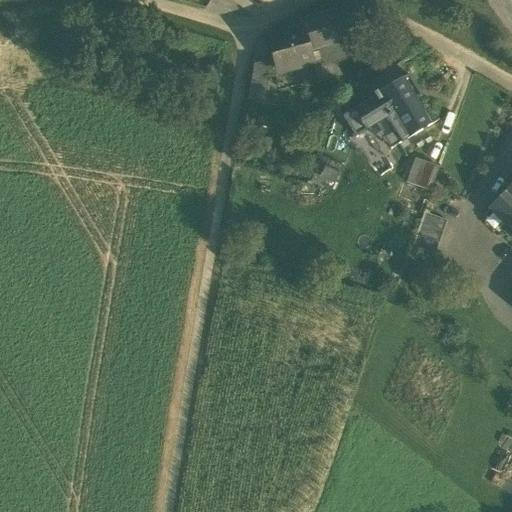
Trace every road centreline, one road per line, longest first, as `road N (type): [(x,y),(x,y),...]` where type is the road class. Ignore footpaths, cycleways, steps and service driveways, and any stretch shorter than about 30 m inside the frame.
road 1 (track): [(167,511),(248,29),(134,0)]
road 2 (residential): [(511,90),(356,0)]
